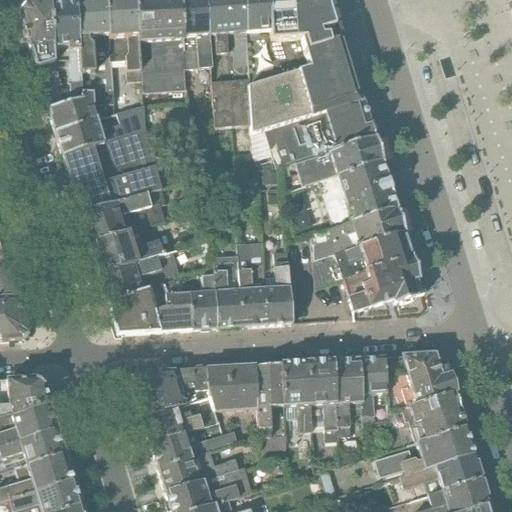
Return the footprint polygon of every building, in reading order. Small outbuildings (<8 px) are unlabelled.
[(141,85),(140,76),(134,0),(124,0),(106,1),(111,66),(124,65),(126,86),(130,86),(141,85)] [(185,88),(184,73),(178,0),(134,0),(140,76),(141,85),(141,92),(185,88)] [(211,72),(210,59),(206,0),(178,0),(184,73),(197,72),(197,73),(211,72)] [(250,131),(247,90),(272,83),(270,46),(266,0),(206,0),(210,59),(220,59),(222,87),(210,87),(213,133),(229,132),(249,131),(250,131)] [(323,43),(338,38),(326,0),(266,0),(270,46),(308,44),(323,43)] [(113,95),(111,66),(106,1),(73,3),(79,85),(81,97),(113,95)] [(68,85),(79,85),(73,3),(48,5),(52,67),(57,81),(67,80),(68,85)] [(34,72),(52,67),(48,5),(25,6),(17,17),(34,72)] [(323,43),(308,44),(270,46),(272,83),(247,90),(250,131),(250,140),(263,136),(275,172),(292,168),(294,167),(323,158),(373,141),(374,140),(369,124),(368,124),(362,105),(363,105),(361,99),(358,100),(354,85),(339,39),(338,39),(338,38),(323,43)] [(79,85),(68,85),(67,80),(57,81),(52,67),(34,72),(41,93),(47,113),(69,106),(81,103),(81,97),(79,85)] [(81,103),(69,106),(47,113),(54,135),(75,128),(97,122),(94,112),(93,109),(114,108),(113,95),(81,97),(81,103)] [(61,160),(144,133),(143,109),(97,122),(75,128),(54,135),(61,160)] [(79,218),(146,198),(160,193),(144,133),(61,160),(79,218)] [(299,191),(314,186),(382,167),(373,141),(323,158),(294,167),(292,168),(299,191)] [(256,173),(253,173),(251,157),(245,152),(240,152),(241,158),(233,158),(234,174),(231,175),(232,188),(257,186),(256,173)] [(328,233),(395,212),(389,190),(382,167),(314,186),(321,211),(328,233)] [(88,247),(142,230),(163,223),(158,205),(149,207),(146,198),(79,218),(88,247)] [(311,266),(405,238),(395,212),(328,233),(310,238),(311,266)] [(98,278),(162,259),(158,244),(147,247),(142,230),(88,247),(98,278)] [(314,293),(342,284),(412,262),(405,238),(311,266),(314,293)] [(265,330),(263,281),(261,247),(236,249),(235,249),(236,260),(240,331),(265,330)] [(106,305),(149,292),(161,288),(161,287),(174,283),(171,277),(177,276),(171,256),(162,259),(98,278),(106,305)] [(263,281),(265,330),(291,328),(286,256),(272,257),(274,280),(263,281)] [(216,332),(240,331),(236,260),(212,261),(213,279),(216,332)] [(412,262),(342,284),(348,301),(352,316),(393,304),(394,308),(400,306),(400,309),(412,306),(411,303),(416,302),(416,301),(423,299),(412,262)] [(0,297),(15,296),(7,269),(0,270),(0,297)] [(192,334),(216,332),(213,279),(200,280),(201,296),(189,297),(192,334)] [(160,336),(192,334),(189,297),(174,298),(174,283),(161,287),(161,288),(149,292),(155,313),(160,336)] [(112,326),(155,313),(149,292),(106,305),(112,326)] [(15,296),(0,297),(0,345),(21,344),(27,335),(15,296)] [(116,338),(160,336),(155,313),(112,326),(116,338)] [(405,412),(454,397),(445,366),(438,361),(434,362),(434,358),(384,361),(385,387),(401,383),(401,379),(405,378),(409,391),(400,394),(405,412)] [(358,363),(361,418),(362,430),(375,427),(375,419),(374,419),(373,399),(386,399),(385,387),(384,361),(358,363)] [(348,419),(361,418),(358,363),(332,365),(337,441),(350,440),(348,419)] [(337,446),(337,441),(332,365),(307,366),(310,426),(322,425),(323,436),(324,447),(337,446)] [(311,437),(310,426),(307,366),(280,368),(284,424),(295,423),(297,437),(311,437)] [(286,459),(284,424),(280,368),(255,369),(258,412),(258,419),(259,440),(257,440),(259,466),(286,459)] [(208,402),(212,414),(258,412),(255,369),(229,371),(207,372),(208,402)] [(207,372),(178,374),(152,376),(140,376),(132,389),(142,422),(165,415),(176,412),(188,408),(208,402),(207,372)] [(0,422),(1,422),(49,407),(44,389),(35,383),(0,384),(0,422)] [(414,446),(465,431),(454,397),(405,412),(401,413),(404,426),(407,425),(414,446)] [(0,435),(0,449),(57,432),(49,407),(1,422),(5,434),(0,435)] [(150,447),(194,433),(216,426),(212,414),(180,424),(176,412),(165,415),(142,422),(150,447)] [(207,456),(236,447),(232,435),(238,434),(234,420),(216,426),(194,433),(150,447),(157,471),(207,456)] [(403,479),(473,457),(465,431),(414,446),(418,460),(399,466),(403,479)] [(0,476),(14,472),(64,457),(57,432),(0,449),(0,476)] [(165,497),(215,482),(222,480),(221,479),(232,475),(229,466),(218,470),(218,472),(215,473),(214,469),(211,469),(207,456),(157,471),(165,497)] [(0,505),(73,484),(64,457),(14,472),(18,486),(0,492),(0,505)] [(426,500),(481,483),(473,457),(403,479),(398,480),(402,494),(422,488),(426,500)] [(169,511),(204,511),(228,505),(239,501),(238,501),(257,495),(253,483),(248,483),(238,487),(234,489),(235,489),(218,494),(215,482),(165,497),(169,511)] [(474,511),(489,508),(481,483),(426,500),(430,511),(429,511),(474,511)] [(67,511),(80,508),(73,484),(0,505),(0,506),(8,504),(11,511),(67,511)]
